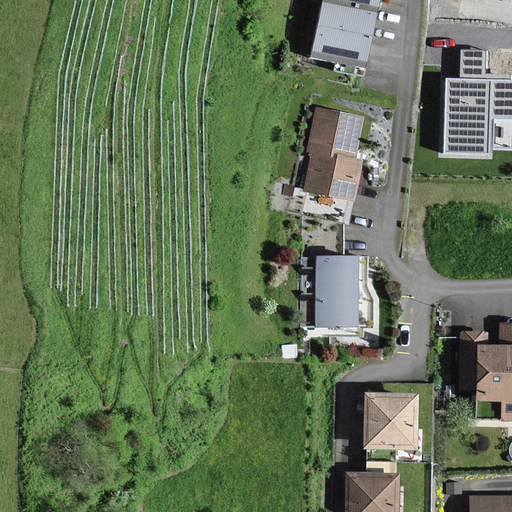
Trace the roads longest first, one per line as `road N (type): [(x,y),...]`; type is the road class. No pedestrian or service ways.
road 1 (residential): [(421,286),(389,252),(415,0)]
road 2 (residential): [(421,286),(419,347),(411,363),(355,384),(344,450)]
